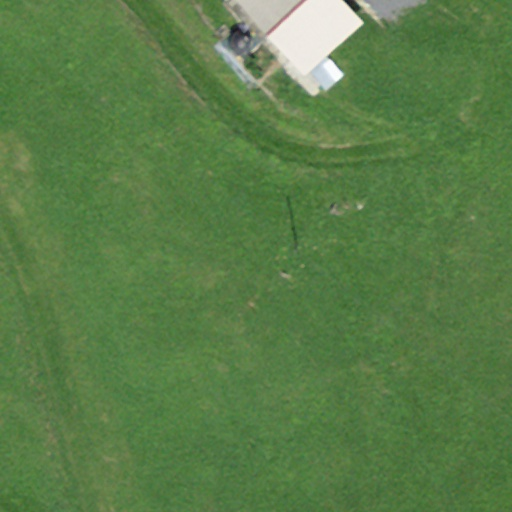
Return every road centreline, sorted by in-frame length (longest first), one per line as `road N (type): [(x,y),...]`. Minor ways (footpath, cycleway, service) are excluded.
road 1 (track): [(388,0),(395,123),(379,145),(340,157),(292,152),(246,124),(136,0)]
road 2 (track): [(0,217),(37,295),(71,419),(85,511)]
